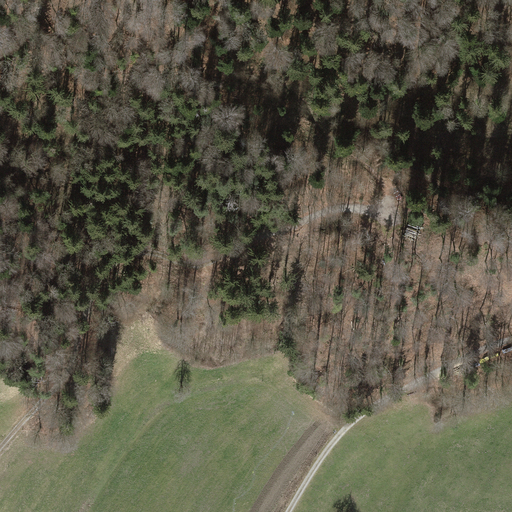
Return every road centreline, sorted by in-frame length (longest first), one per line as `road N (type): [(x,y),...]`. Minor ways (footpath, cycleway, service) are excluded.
road 1 (track): [(378,206),(303,217),(204,268),(132,252),(108,266),(70,367),(0,452)]
road 2 (track): [(290,511),(339,432),(428,370),(511,343)]
